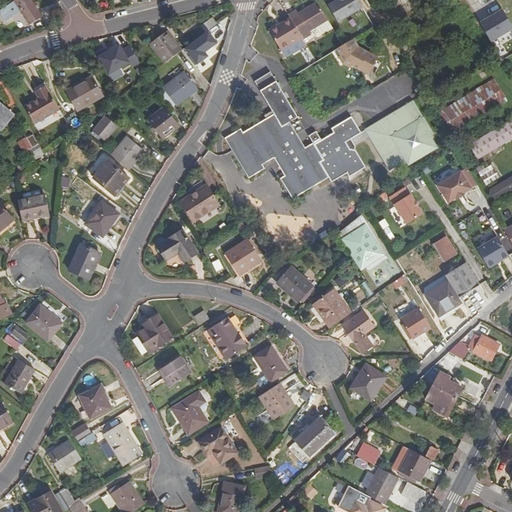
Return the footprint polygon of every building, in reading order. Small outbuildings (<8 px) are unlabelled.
[(20,12),(29,26),(42,17),(31,0),(17,0),(14,2),(0,11),(0,14),(5,22),(20,12)] [(362,8),(357,0),(338,0),(328,6),(337,22),(362,8)] [(291,21),(301,39),(310,34),(308,31),(314,27),(326,20),(316,3),(297,13),(295,10),(287,15),(291,21)] [(487,43),(511,28),(511,26),(501,8),(475,23),(487,43)] [(205,34),(216,25),(211,18),(200,27),(205,34)] [(326,20),(314,27),(317,33),(321,34),(331,28),(326,20)] [(302,40),(301,39),(291,21),(270,33),(281,53),(302,40)] [(150,43),(165,63),(182,51),(166,31),(150,43)] [(104,75),(128,64),(129,67),(137,63),(122,33),(109,39),(112,45),(94,54),(104,75)] [(358,47),(353,39),(341,45),(336,49),(340,55),(337,57),(341,64),(349,68),(351,66),(367,75),(377,57),(368,52),(367,54),(361,51),(362,49),(358,47)] [(184,72),(162,89),(175,106),(197,89),(184,72)] [(332,183),(347,174),(349,178),(366,168),(356,151),(354,151),(349,151),(348,150),(344,145),(350,141),(362,134),(351,117),(331,129),(333,133),(320,141),(315,132),(308,137),(312,144),(304,148),(296,134),(304,130),(269,72),(254,82),(273,114),(242,133),(240,129),(225,139),(249,178),(265,169),(262,165),(274,158),(285,177),(280,180),(292,199),(328,177),(332,183)] [(92,77),(67,91),(77,110),(103,96),(92,77)] [(492,81),(441,112),(454,133),(505,102),(492,81)] [(0,82),(0,100),(4,108),(12,103),(0,83),(0,82)] [(59,110),(45,85),(34,91),(38,98),(24,106),(34,124),(59,110)] [(411,102),(363,128),(388,173),(436,147),(411,102)] [(0,104),(0,130),(0,131),(13,115),(4,108),(0,104)] [(164,107),(146,120),(162,140),(178,126),(164,107)] [(103,141),(116,127),(105,117),(92,132),(103,141)] [(492,131),(501,146),(511,139),(511,120),(492,131)] [(63,125),(69,136),(72,133),(67,123),(63,125)] [(501,146),(492,131),(468,145),(477,160),(501,146)] [(44,154),(33,135),(19,143),(32,163),(44,154)] [(126,137),(111,156),(128,170),(143,152),(126,137)] [(354,147),(350,141),(344,145),(348,150),(349,151),(354,151),(354,147)] [(491,158),(476,167),(487,186),(502,177),(491,158)] [(107,162),(93,179),(115,196),(129,179),(107,162)] [(460,172),(437,186),(448,203),(456,198),(457,200),(464,195),(463,193),(471,189),(460,172)] [(61,177),(59,185),(66,187),(68,179),(61,177)] [(511,192),(511,177),(490,191),(497,201),(511,192)] [(206,185),(181,202),(193,222),(219,205),(206,185)] [(409,195),(406,189),(402,191),(401,190),(390,197),(406,223),(423,213),(411,194),(409,195)] [(45,195),(17,201),(21,222),(49,216),(45,195)] [(101,202),(85,225),(103,237),(118,214),(101,202)] [(0,204),(0,231),(13,220),(0,204)] [(358,216),(334,234),(361,272),(386,254),(358,216)] [(182,231),(158,246),(166,260),(178,253),(184,261),(196,253),(182,231)] [(446,237),(433,245),(444,262),(457,254),(446,237)] [(509,256),(497,237),(477,249),(488,269),(509,256)] [(246,240),(226,253),(241,275),(261,263),(246,240)] [(88,279),(100,254),(80,245),(68,271),(88,279)] [(217,259),(210,263),(214,272),(222,269),(217,259)] [(259,264),(250,270),(254,276),(263,270),(259,264)] [(472,289),(479,284),(466,264),(446,276),(448,281),(425,296),(441,321),(454,312),(452,309),(461,303),(458,297),(472,289)] [(290,268),(277,284),(298,302),(312,286),(290,268)] [(342,275),(334,281),(339,288),(347,281),(342,275)] [(312,304),(329,329),(351,313),(332,289),(312,304)] [(0,296),(0,319),(12,314),(7,304),(5,306),(0,296)] [(39,306),(25,324),(47,342),(62,324),(39,306)] [(418,310),(399,320),(410,339),(429,328),(418,310)] [(203,311),(194,317),(199,325),(208,319),(203,311)] [(362,312),(342,327),(361,353),(371,346),(364,335),(373,328),(362,312)] [(137,336),(147,351),(149,354),(172,338),(157,315),(142,325),(144,329),(136,334),(137,336)] [(228,318),(208,331),(226,359),(245,346),(228,318)] [(20,345),(28,336),(16,325),(8,334),(20,345)] [(7,334),(2,339),(13,350),(18,345),(7,334)] [(147,351),(137,336),(131,339),(141,355),(147,351)] [(473,351),(473,352),(490,361),(499,345),(481,336),(478,341),(473,338),(468,348),(473,351)] [(456,356),(462,360),(467,350),(457,344),(448,352),(456,356)] [(271,346),(254,357),(266,375),(271,382),(288,372),(271,346)] [(453,362),(456,356),(448,352),(444,356),(453,362)] [(462,367),(465,361),(462,360),(456,356),(453,362),(462,367)] [(181,357),(159,371),(169,387),(191,374),(181,357)] [(34,370),(18,360),(15,365),(9,361),(0,376),(6,380),(3,385),(20,394),(34,370)] [(385,377),(365,365),(350,390),(371,402),(385,377)] [(440,373),(433,385),(457,398),(462,388),(447,381),(449,378),(440,373)] [(263,387),(271,382),(266,375),(258,380),(258,383),(260,387),(263,387)] [(293,375),(280,382),(283,388),(296,382),(293,375)] [(279,384),(258,398),(273,420),(294,406),(279,384)] [(457,398),(433,385),(425,401),(434,405),(432,410),(447,417),(457,398)] [(100,386),(79,396),(90,419),(111,409),(100,386)] [(301,397),(306,400),(310,394),(305,391),(301,397)] [(191,397),(171,409),(188,435),(207,423),(191,397)] [(0,403),(0,429),(12,423),(1,403),(0,403)] [(386,412),(375,432),(381,435),(383,432),(389,435),(393,428),(390,426),(396,415),(389,411),(388,413),(386,412)] [(309,457),(333,434),(319,420),(295,442),(309,457)] [(122,424),(104,435),(123,467),(141,455),(122,424)] [(71,434),(76,442),(89,435),(84,426),(71,434)] [(221,427),(196,442),(205,457),(213,452),(220,464),(237,454),(221,427)] [(69,440),(47,454),(59,473),(81,459),(69,440)] [(425,444),(419,455),(430,461),(432,462),(438,451),(425,444)] [(362,445),(356,457),(373,466),(376,459),(370,456),(373,451),(362,445)] [(342,465),(349,455),(341,449),(334,459),(342,465)] [(419,483),(430,461),(419,455),(410,450),(398,472),(407,477),(406,480),(412,484),(414,480),(419,483)] [(274,475),(269,467),(261,468),(263,477),(274,475)] [(379,469),(366,495),(384,505),(397,478),(379,469)] [(132,511),(144,505),(129,482),(110,495),(121,511),(132,511)] [(239,511),(245,488),(224,483),(217,511),(239,511)] [(330,499),(337,503),(344,487),(337,483),(330,499)] [(425,493),(407,484),(402,496),(419,505),(425,493)] [(309,499),(316,493),(311,486),(303,493),(309,499)] [(59,493),(68,508),(75,504),(66,489),(59,493)] [(61,511),(50,492),(28,505),(32,511),(61,511)] [(88,511),(81,500),(75,504),(68,508),(70,511),(88,511)] [(350,511),(383,511),(385,509),(368,501),(365,506),(356,502),(350,511)]
